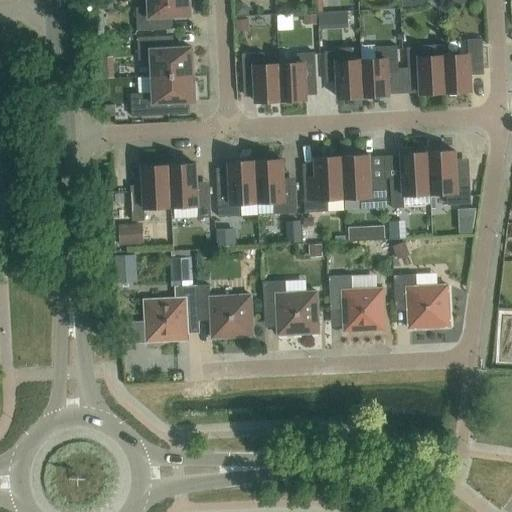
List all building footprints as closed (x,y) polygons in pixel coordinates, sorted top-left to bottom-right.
[(189,0),(147,0),(148,7),(136,8),(137,30),(167,29),(166,17),(190,16),(189,0)] [(329,15),(319,15),(320,30),(330,30),(329,15)] [(151,60),(151,76),(193,74),(192,47),(168,48),(167,36),(137,38),(139,60),(151,60)] [(444,56),(446,93),(471,91),(470,70),(484,69),(482,39),(468,40),(468,55),(444,56)] [(376,59),(361,60),(363,97),(388,96),(387,74),(398,73),(397,46),(375,47),(376,59)] [(446,93),(444,56),(419,57),(419,47),(407,48),(408,73),(419,72),(421,94),(446,93)] [(363,97),(361,60),(337,61),(336,52),(324,52),(326,77),(337,77),(338,98),(363,97)] [(255,102),(281,101),(279,64),(264,65),(264,53),(242,54),(243,81),(254,81),(255,102)] [(294,63),(279,64),(281,101),(306,100),(304,78),(316,78),(315,53),(299,53),(294,58),(294,63)] [(193,74),(151,76),(152,93),(131,94),(132,117),(171,115),(171,103),(194,101),(193,74)] [(189,158),(205,159),(205,140),(189,140),(189,158)] [(455,151),(428,152),(430,194),(447,193),(447,205),(471,204),(469,174),(456,175),(455,151)] [(430,194),(428,152),(401,154),(402,178),(390,178),(391,208),(404,208),(403,196),(430,194)] [(341,157),(344,199),(360,198),(361,210),(387,208),(386,178),(370,179),(369,155),(341,157)] [(327,199),(344,199),(341,157),(314,158),(315,182),(303,182),(305,212),(327,211),(327,199)] [(255,161),(257,203),(274,202),(274,214),(297,213),(295,183),(283,183),(282,160),(255,161)] [(240,204),(257,203),(255,161),(228,162),(229,186),(217,187),(218,217),(241,216),(240,204)] [(196,164),(168,165),(170,207),(197,206),(198,218),(210,217),(209,187),(197,188),(196,164)] [(170,207),(168,165),(141,167),(142,190),(130,191),(132,221),(144,220),(144,208),(170,207)] [(410,222),(397,222),(397,238),(410,238),(410,222)] [(467,235),(480,236),(480,223),(467,222),(467,235)] [(125,224),(124,244),(148,245),(149,225),(125,224)] [(354,240),(389,238),(389,225),(354,227),(354,240)] [(332,247),(309,247),(309,258),(332,258),(332,247)] [(137,282),(136,256),(117,256),(118,283),(137,282)] [(191,282),(190,258),(169,259),(170,283),(191,282)] [(416,287),(416,275),(393,276),(395,306),(407,305),(408,329),(450,327),(448,285),(416,287)] [(352,290),(351,276),(328,277),(330,309),(342,309),(343,332),(385,330),(383,288),(352,290)] [(285,293),(285,281),(262,282),(264,312),(276,312),(277,335),(319,333),(317,292),(285,293)] [(197,286),(198,316),(210,315),(211,339),(253,337),(251,295),(209,297),(209,285),(197,286)] [(198,316),(197,286),(174,287),(175,299),(144,300),(146,342),(188,340),(186,316),(198,316)]
